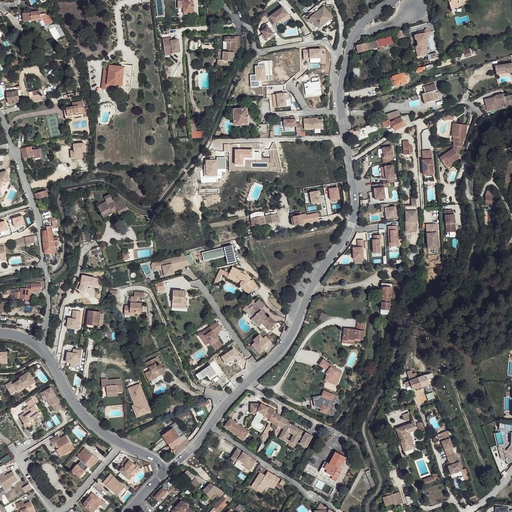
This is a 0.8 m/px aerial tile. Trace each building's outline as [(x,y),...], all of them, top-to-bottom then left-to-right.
[(193,0),(183,1),(183,8),(184,13),(193,13),(193,0)] [(449,2),(450,8),(454,7),(454,9),(460,7),(459,4),(467,2),(468,3),(472,2),(471,0),(449,0),(450,2),(449,2)] [(267,18),(272,26),(281,20),(287,15),(288,14),(282,7),(267,18)] [(331,18),(324,7),(308,19),(316,29),(331,18)] [(40,13),(23,14),(24,21),(25,23),(32,22),(32,20),(43,19),(43,21),(47,27),(53,24),(49,16),(47,16),(46,15),(41,15),(40,13)] [(281,20),(283,23),(289,18),(287,15),(281,20)] [(275,36),(266,23),(262,26),(261,31),(263,34),(261,35),(265,40),(270,37),(271,38),(275,36)] [(425,38),(426,38),(430,32),(425,28),(422,34),(423,38),(425,38)] [(370,43),(371,47),(378,45),(379,46),(393,42),(392,34),(369,41),(370,43)] [(422,34),(414,35),(415,40),(416,40),(418,45),(415,46),(418,57),(427,55),(425,44),(427,43),(426,38),(425,38),(423,38),(422,34)] [(170,38),(163,39),(165,56),(173,55),(172,54),(181,53),(179,40),(172,41),(170,41),(170,38)] [(232,38),(224,38),(224,42),(226,42),(227,50),(233,50),(232,38)] [(356,45),(357,52),(368,49),(367,48),(366,42),(356,45)] [(469,48),(462,50),(463,53),(464,57),(471,55),(469,48)] [(322,49),(304,50),(303,61),(321,61),(321,64),(326,64),(326,54),(322,54),(322,49)] [(222,60),(221,61),(230,62),(232,62),(233,53),(227,53),(222,52),(222,60)] [(11,60),(15,67),(21,63),(16,56),(11,60)] [(272,62),(264,62),(264,64),(258,64),(259,68),(255,68),(255,75),(250,76),(251,86),(262,87),(262,82),(268,81),(268,75),(272,75),(272,62)] [(511,63),(495,66),(496,74),(507,73),(507,74),(511,72),(511,63)] [(105,79),(104,90),(112,91),(113,86),(122,87),(122,91),(129,92),(131,89),(133,66),(123,65),(122,68),(110,66),(109,70),(109,73),(107,74),(104,74),(103,79),(105,79)] [(407,82),(404,73),(392,76),(393,77),(394,82),(395,86),(407,82)] [(421,94),(424,103),(439,99),(435,83),(423,85),(424,93),(421,94)] [(18,91),(6,93),(8,104),(20,102),(18,91)] [(285,94),(272,95),(273,108),(278,108),(279,110),(287,110),(285,94)] [(485,100),(488,111),(494,110),(494,106),(499,105),(506,104),(506,107),(511,105),(511,95),(504,97),(504,94),(496,96),(496,97),(485,100)] [(84,109),(83,102),(73,103),(73,107),(65,108),(67,116),(71,116),(71,113),(74,113),(74,114),(79,113),(79,115),(84,115),(84,114),(84,109)] [(245,124),(247,123),(247,117),(247,115),(246,109),(234,109),(235,124),(240,124),(245,124)] [(388,119),(393,118),(399,116),(398,111),(387,114),(388,120),(388,119)] [(391,124),(394,130),(405,125),(401,117),(390,122),(391,124)] [(322,128),(322,120),(317,120),(314,120),(314,118),(303,119),(304,129),(322,128)] [(300,132),(300,123),(295,123),(295,120),(291,120),(291,119),(283,120),(283,127),(296,126),(296,132),(300,132)] [(454,141),(453,145),(455,145),(461,146),(462,146),(463,139),(463,136),(465,136),(467,125),(460,124),(453,123),(452,131),(454,131),(453,136),(455,137),(455,141),(454,141)] [(259,124),(259,134),(268,134),(267,124),(259,124)] [(402,141),(402,154),(411,154),(411,147),(409,147),(408,141),(402,141)] [(21,149),(24,162),(26,161),(25,158),(32,156),(33,160),(40,158),(39,149),(31,151),(31,147),(21,149)] [(392,147),(383,148),(383,153),(384,157),(382,158),(383,162),(390,161),(390,156),(393,156),(392,147)] [(440,157),(446,165),(452,161),(452,162),(460,156),(458,154),(453,148),(440,157)] [(431,149),(422,150),(423,159),(422,159),(423,174),(434,173),(432,158),(431,158),(431,149)] [(393,165),(384,166),(386,179),(387,179),(387,183),(395,182),(393,165)] [(0,196),(2,196),(0,190),(0,187),(2,183),(4,181),(9,179),(6,171),(0,172),(0,196)] [(387,183),(380,184),(380,188),(374,189),(375,199),(385,198),(384,188),(388,187),(387,183)] [(46,190),(35,193),(38,203),(46,201),(44,197),(48,196),(46,190)] [(494,206),(495,195),(486,194),(485,205),(494,206)] [(106,202),(97,206),(103,218),(104,217),(108,215),(116,211),(119,215),(128,211),(128,210),(125,204),(120,200),(118,199),(112,201),(109,195),(103,198),(106,202)] [(388,204),(380,205),(381,208),(385,208),(385,212),(386,218),(397,217),(395,206),(389,207),(388,204)] [(411,208),(405,208),(406,223),(405,223),(406,234),(416,233),(416,223),(414,223),(414,219),(417,218),(416,208),(411,208)] [(252,226),(265,224),(278,221),(276,209),(263,211),(264,212),(258,212),(253,213),(250,215),(246,216),(248,227),(252,226)] [(453,210),(444,210),(445,224),(448,224),(449,232),(456,232),(454,214),(453,215),(453,210)] [(295,224),(306,222),(305,217),(303,217),(302,212),(294,214),(295,217),(293,218),(293,220),(294,219),(295,224)] [(437,223),(427,224),(428,248),(438,247),(437,223)] [(397,226),(388,226),(389,246),(398,246),(397,226)] [(381,235),(373,235),(373,240),(372,240),(373,253),(380,253),(379,239),(381,239),(381,235)] [(24,237),(15,239),(16,246),(25,245),(24,237)] [(358,248),(354,248),(353,249),(354,260),(363,259),(362,247),(364,247),(363,240),(359,240),(357,242),(358,248)] [(165,276),(174,273),(173,268),(171,261),(181,259),(180,256),(152,263),(154,271),(163,269),(165,276)] [(181,259),(171,261),(173,268),(183,266),(181,259)] [(219,272),(215,280),(216,281),(214,283),(218,285),(223,275),(228,277),(240,284),(243,288),(244,288),(249,294),(259,287),(253,280),(252,281),(248,276),(241,272),(242,271),(233,267),(230,273),(222,270),(221,273),(219,272)] [(164,282),(157,284),(159,291),(166,290),(164,282)] [(383,283),(381,309),(389,310),(391,284),(383,283)] [(21,288),(20,290),(20,298),(31,299),(31,291),(31,284),(21,286),(21,288)] [(10,290),(11,293),(11,298),(20,298),(20,290),(19,290),(19,288),(10,290)] [(187,290),(174,290),(173,304),(183,304),(183,303),(188,304),(188,298),(186,298),(184,298),(184,295),(186,295),(187,290)] [(137,311),(142,312),(143,302),(138,302),(138,297),(144,297),(145,292),(136,292),(135,296),(128,295),(127,305),(126,305),(125,314),(129,315),(130,315),(131,313),(137,313),(137,311)] [(259,298),(255,302),(261,308),(262,307),(265,304),(259,298)] [(1,303),(0,312),(8,313),(8,304),(10,304),(10,301),(1,300),(1,303)] [(255,314),(253,316),(261,324),(262,322),(263,321),(268,316),(264,312),(260,309),(261,308),(255,302),(249,307),(255,314)] [(255,314),(249,307),(247,309),(253,316),(255,314)] [(89,311),(87,324),(87,327),(93,327),(93,325),(98,325),(100,313),(100,310),(97,310),(97,312),(89,311)] [(79,330),(82,312),(74,311),(73,319),(69,318),(67,328),(79,330)] [(268,316),(263,321),(262,322),(269,329),(275,324),(277,322),(272,318),(272,317),(269,315),(268,316)] [(261,324),(253,316),(251,318),(259,325),(260,324),(261,324)] [(217,321),(199,333),(206,343),(210,341),(215,349),(222,344),(218,337),(215,333),(216,332),(222,328),(217,321)] [(366,322),(358,321),(357,330),(347,328),(347,332),(344,331),(343,340),(348,341),(349,340),(355,341),(355,339),(363,340),(366,322)] [(261,324),(260,324),(264,328),(268,333),(276,326),(275,324),(269,329),(262,322),(261,324)] [(254,340),(251,343),(258,352),(264,348),(261,345),(264,343),(266,346),(271,342),(266,335),(263,337),(259,333),(253,338),(254,340)] [(80,365),(82,351),(73,349),(73,353),(68,353),(66,362),(71,363),(70,367),(75,367),(76,364),(80,365)] [(146,373),(148,378),(150,378),(152,378),(153,380),(158,377),(158,376),(157,375),(160,374),(161,375),(165,373),(161,365),(157,367),(156,364),(159,362),(157,358),(146,363),(149,368),(150,368),(151,370),(146,373)] [(342,372),(323,359),(319,365),(328,371),(325,374),(326,375),(329,377),(328,381),(337,385),(342,372)] [(11,381),(5,385),(9,392),(15,388),(17,390),(24,386),(25,388),(33,383),(30,378),(32,377),(28,371),(18,378),(19,380),(13,384),(12,382),(11,381)] [(426,375),(418,378),(421,387),(423,386),(429,384),(427,380),(426,375)] [(413,389),(417,388),(420,387),(421,387),(418,378),(413,379),(410,380),(405,382),(406,388),(412,386),(413,389)] [(122,391),(121,379),(107,380),(107,379),(101,379),(102,387),(106,387),(107,393),(118,392),(122,391)] [(139,383),(128,388),(134,402),(136,402),(137,403),(135,404),(133,405),(136,412),(140,410),(141,412),(148,409),(145,401),(146,400),(139,383)] [(50,386),(38,392),(42,398),(45,397),(46,396),(50,403),(54,410),(61,406),(50,386)] [(336,396),(327,391),(324,395),(320,395),(320,397),(315,397),(316,405),(322,408),(321,411),(327,414),(330,408),(329,407),(332,400),(334,401),(336,396)] [(432,393),(425,395),(427,401),(434,399),(432,393)] [(29,408),(18,415),(23,422),(22,423),(24,426),(27,425),(25,422),(28,419),(28,418),(31,416),(32,419),(39,414),(33,405),(35,404),(31,398),(25,401),(29,408)] [(146,400),(145,401),(148,409),(141,412),(140,410),(136,412),(137,416),(151,410),(146,400)] [(269,419),(268,420),(276,424),(280,416),(273,412),(274,410),(267,406),(266,407),(264,405),(263,406),(261,405),(262,404),(259,403),(258,405),(255,403),(253,405),(250,405),(250,413),(255,413),(256,411),(263,414),(263,415),(269,419)] [(171,406),(164,405),(162,412),(169,414),(171,406)] [(177,415),(179,419),(190,414),(188,410),(177,415)] [(409,412),(402,414),(404,421),(411,419),(409,412)] [(287,420),(280,416),(276,424),(281,427),(278,432),(285,435),(287,430),(292,433),(288,440),(294,443),(297,438),(299,439),(298,442),(304,445),(307,440),(302,437),(303,435),(300,433),(301,429),(297,427),(296,429),(291,426),(292,424),(287,422),(287,420)] [(237,423),(237,422),(230,418),(224,426),(232,432),(233,430),(238,433),(237,435),(243,439),(247,433),(241,429),(242,427),(237,424),(237,423)] [(249,431),(237,422),(237,423),(237,424),(242,427),(241,429),(247,433),(249,431)] [(404,451),(415,448),(409,432),(416,430),(413,423),(396,428),(404,451)] [(180,437),(184,434),(178,425),(163,435),(176,454),(186,445),(180,437)] [(443,442),(450,440),(447,430),(442,432),(444,438),(445,440),(442,441),(443,442)] [(303,435),(302,437),(307,440),(310,434),(305,431),(303,435)] [(59,434),(51,439),(54,444),(55,444),(57,443),(60,447),(57,449),(61,455),(66,452),(65,449),(73,444),(66,434),(61,438),(59,434)] [(180,437),(186,445),(190,442),(184,434),(180,437)] [(453,446),(450,440),(443,442),(447,455),(453,453),(451,447),(453,446)] [(237,448),(231,458),(234,460),(235,458),(247,466),(246,468),(249,470),(256,460),(237,448)] [(77,464),(71,471),(77,476),(79,473),(82,475),(85,471),(82,469),(86,465),(88,467),(90,469),(92,465),(91,464),(96,458),(86,449),(78,458),(81,461),(83,463),(80,467),(78,465),(77,464)] [(345,457),(335,452),(328,464),(327,463),(324,469),(327,470),(325,473),(332,476),(333,475),(338,478),(340,473),(337,472),(345,457)] [(453,453),(447,455),(449,461),(452,460),(453,464),(450,464),(448,465),(451,473),(461,470),(462,470),(460,461),(457,462),(456,458),(455,458),(454,455),(453,453)] [(188,460),(191,464),(192,464),(199,459),(195,454),(188,460)] [(235,458),(234,460),(246,468),(247,466),(235,458)] [(123,467),(119,471),(126,478),(130,474),(132,475),(136,471),(134,469),(137,467),(128,460),(125,459),(122,462),(125,464),(124,465),(125,466),(124,468),(123,467)] [(199,459),(192,464),(194,467),(201,462),(199,459)] [(324,475),(325,473),(327,470),(324,469),(327,463),(324,462),(319,472),(322,474),(324,475)] [(188,469),(184,475),(192,481),(193,480),(195,478),(198,475),(194,473),(189,470),(188,469)] [(466,469),(462,470),(461,470),(465,481),(470,479),(466,469)] [(0,474),(0,483),(3,488),(4,490),(12,485),(11,484),(18,480),(13,471),(5,476),(3,472),(0,474)] [(265,475),(263,474),(262,476),(259,474),(251,486),(261,492),(267,483),(270,485),(271,483),(275,486),(280,479),(268,471),(265,475)] [(370,474),(366,475),(371,486),(375,485),(372,478),(370,474)] [(123,495),(127,491),(109,475),(101,485),(110,493),(112,492),(117,496),(121,493),(123,495)] [(191,482),(196,487),(199,484),(196,480),(197,480),(195,478),(193,480),(192,481),(191,482)] [(207,494),(211,490),(215,493),(216,492),(218,490),(219,488),(210,483),(203,491),(207,494)] [(4,490),(3,488),(0,490),(0,491),(2,495),(13,488),(12,485),(4,490)] [(166,493),(162,489),(155,497),(159,500),(162,497),(163,497),(166,493)] [(217,495),(215,493),(211,490),(207,494),(212,499),(213,499),(217,495)] [(123,495),(121,493),(117,496),(112,492),(110,493),(119,500),(123,495)] [(399,492),(392,494),(395,502),(396,505),(402,503),(399,492)] [(82,504),(84,507),(89,511),(93,511),(99,505),(101,506),(103,503),(98,498),(93,494),(90,497),(90,496),(89,496),(82,504)] [(395,502),(392,494),(386,496),(385,496),(383,497),(383,500),(384,502),(386,506),(393,503),(395,502)] [(475,495),(469,497),(471,504),(477,502),(475,495)] [(218,503),(223,507),(224,506),(223,505),(227,500),(224,497),(222,499),(218,503)] [(172,510),(173,511),(193,511),(181,500),(172,510)] [(33,511),(34,511),(31,502),(24,505),(22,502),(16,504),(19,510),(20,509),(21,511),(33,511)] [(214,506),(220,511),(224,508),(223,507),(218,503),(217,502),(214,506)]
